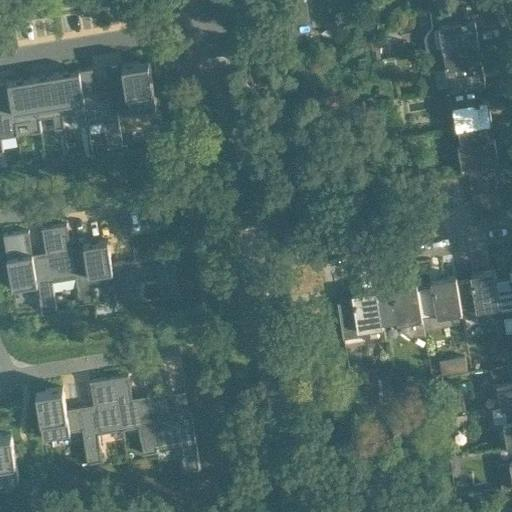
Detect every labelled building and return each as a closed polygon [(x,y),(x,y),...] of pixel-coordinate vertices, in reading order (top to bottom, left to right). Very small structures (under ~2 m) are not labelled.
[(117,27),(143,22),(139,0),(122,0),(113,2),(117,27)] [(469,16),(467,3),(452,5),(441,7),(431,8),(433,23),(425,35),(427,50),(431,49),(473,43),(479,42),(475,14),(469,16)] [(307,5),(290,8),(295,32),(303,30),(309,29),(311,29),(307,5)] [(0,33),(9,32),(7,20),(0,21),(0,33)] [(473,43),(431,49),(434,67),(447,65),(450,88),(453,87),(480,82),(486,81),(483,63),(482,56),(476,57),(473,43)] [(380,46),(373,47),(374,58),(382,57),(380,46)] [(126,84),(113,86),(117,109),(118,109),(130,107),(157,103),(149,58),(122,63),(125,81),(126,84)] [(94,65),(79,68),(88,121),(89,121),(89,120),(104,118),(106,131),(108,143),(108,145),(123,143),(118,109),(117,109),(113,86),(97,89),(94,67),(94,65)] [(79,68),(56,71),(62,113),(63,112),(77,110),(78,121),(78,123),(88,121),(79,68)] [(54,72),(32,75),(39,116),(40,116),(53,114),(55,125),(55,127),(65,125),(63,112),(62,113),(56,71),(54,72)] [(32,75),(9,79),(16,120),(17,120),(30,118),(32,129),(31,129),(32,130),(42,129),(40,116),(39,116),(32,75)] [(0,162),(6,162),(6,160),(5,160),(3,148),(4,148),(2,135),(16,132),(16,133),(19,133),(17,120),(16,120),(9,79),(0,80),(0,162)] [(450,88),(443,89),(446,106),(453,105),(457,127),(460,126),(486,122),(492,121),(490,107),(489,102),(488,95),(482,96),(480,82),(453,87),(450,88)] [(389,83),(379,85),(381,98),(391,97),(394,96),(392,83),(389,83)] [(462,141),(458,141),(459,146),(463,166),(468,165),(493,161),(499,160),(496,142),(495,135),(489,136),(486,122),(460,126),(462,141)] [(396,128),(388,129),(389,137),(397,136),(396,128)] [(470,177),(495,173),(493,161),(468,165),(470,177)] [(412,165),(402,166),(403,174),(411,173),(410,169),(412,169),(412,165)] [(472,189),(497,185),(495,173),(470,177),(472,189)] [(474,201),(499,196),(497,185),(472,189),(474,201)] [(476,213),(501,209),(499,196),(474,201),(476,213)] [(67,221),(42,225),(42,227),(46,249),(47,249),(52,278),(53,278),(76,274),(78,287),(77,287),(79,296),(80,300),(80,301),(95,299),(93,284),(92,284),(85,242),(84,242),(84,243),(71,245),(67,223),(68,223),(67,221)] [(29,227),(4,232),(13,285),(38,281),(40,293),(39,293),(41,302),(42,306),(41,306),(42,308),(57,305),(53,278),(52,278),(47,249),(46,249),(33,251),(29,229),(30,229),(29,227)] [(108,238),(85,242),(92,284),(93,284),(95,283),(94,283),(110,280),(111,281),(113,280),(114,280),(111,261),(112,261),(108,238)] [(112,261),(111,261),(114,280),(113,280),(115,292),(116,292),(118,306),(127,305),(126,303),(124,291),(139,288),(139,286),(138,287),(137,277),(139,277),(157,274),(159,284),(160,284),(161,293),(161,295),(181,292),(180,290),(176,267),(177,267),(174,251),(172,251),(173,252),(156,254),(112,261)] [(497,274),(496,274),(501,304),(503,315),(511,313),(511,265),(510,265),(511,271),(497,274)] [(458,280),(457,280),(462,310),(463,314),(477,311),(478,319),(503,315),(501,304),(496,274),(497,274),(496,268),(495,268),(477,271),(471,272),(472,278),(458,280)] [(418,287),(424,326),(459,320),(458,311),(462,310),(457,280),(458,280),(457,274),(456,274),(438,277),(432,278),(433,284),(418,287)] [(379,293),(378,293),(383,323),(400,320),(402,328),(411,334),(425,332),(424,326),(418,287),(417,281),(399,284),(392,285),(393,291),(379,293)] [(353,297),(338,300),(344,336),(363,333),(362,327),(378,324),(382,324),(382,323),(383,323),(378,293),(379,293),(378,287),(377,287),(359,290),(352,291),(353,297)] [(465,354),(453,356),(455,369),(467,367),(465,354)] [(499,364),(492,365),(493,371),(498,380),(502,404),(506,404),(506,405),(511,403),(511,361),(505,363),(499,364)] [(129,372),(114,374),(123,428),(124,427),(139,424),(141,437),(142,437),(144,450),(143,450),(143,451),(159,449),(158,445),(157,445),(148,392),(147,392),(147,393),(133,395),(129,373),(129,372)] [(94,401),(80,404),(84,427),(82,427),(88,461),(104,458),(103,456),(101,444),(99,431),(121,427),(121,428),(123,428),(114,374),(90,378),(90,380),(94,401)] [(63,384),(36,389),(44,433),(71,429),(82,427),(84,427),(80,404),(67,406),(63,384)] [(172,388),(148,392),(157,445),(158,445),(181,441),(183,454),(184,462),(185,466),(185,467),(185,468),(201,466),(191,409),(189,409),(176,412),(172,390),(173,390),(172,388)] [(455,388),(441,390),(445,411),(458,408),(455,388)] [(502,404),(492,406),(494,420),(504,419),(508,443),(511,443),(511,442),(511,403),(506,405),(506,404),(502,404)] [(0,479),(19,476),(12,431),(0,433),(0,479)] [(511,462),(511,468),(501,470),(504,485),(511,483),(511,442),(511,443),(511,444),(511,446),(511,457),(511,458),(511,462)]
